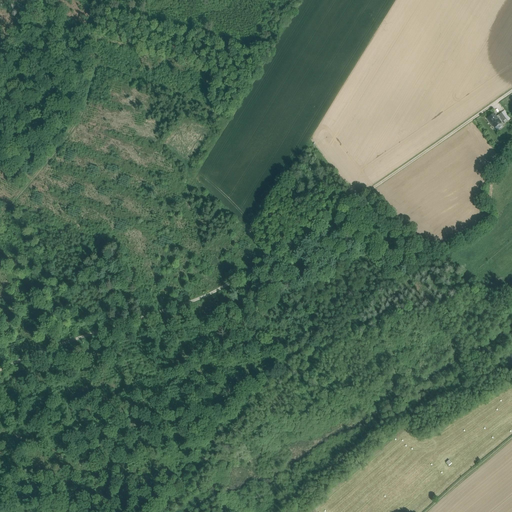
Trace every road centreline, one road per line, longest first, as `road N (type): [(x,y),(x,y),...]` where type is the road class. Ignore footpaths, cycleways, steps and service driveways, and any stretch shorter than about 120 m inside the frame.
road 1 (track): [(0,369),(200,299),(253,272),(511,91)]
road 2 (track): [(102,0),(90,96),(0,220)]
